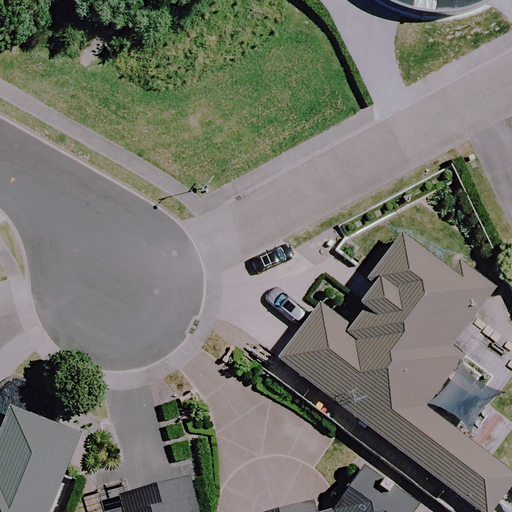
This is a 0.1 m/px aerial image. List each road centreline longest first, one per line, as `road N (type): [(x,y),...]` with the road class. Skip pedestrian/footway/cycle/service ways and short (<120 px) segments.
road 1 (residential): [(511,84),(139,292)]
road 2 (residential): [(139,292),(83,229),(0,160)]
